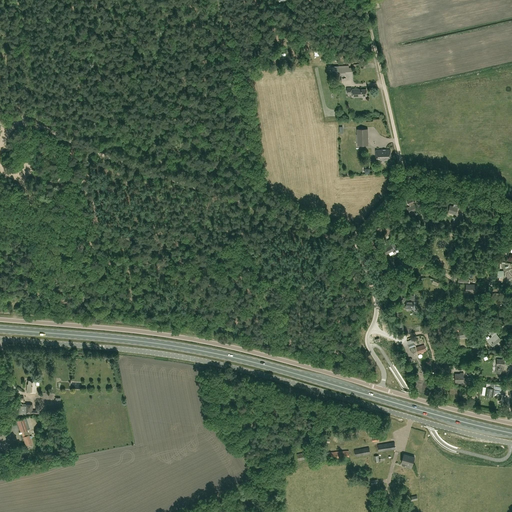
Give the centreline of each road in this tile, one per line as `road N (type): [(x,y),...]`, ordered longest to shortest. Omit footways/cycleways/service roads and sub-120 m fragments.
road 1 (unclassified): [(511,443),(190,358),(0,338)]
road 2 (primary): [(0,329),(195,349),(511,433)]
road 3 (unclassified): [(0,319),(201,340),(381,389)]
road 4 (track): [(346,244),(12,123)]
road 5 (track): [(406,177),(367,0)]
road 6 (track): [(375,60),(292,62),(255,0)]
road 7 (unclassified): [(381,389),(511,423)]
